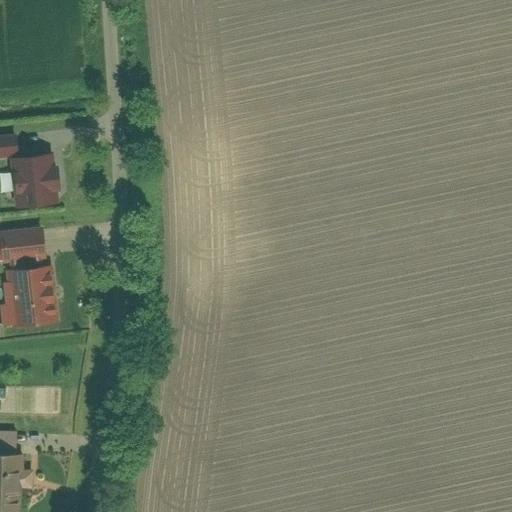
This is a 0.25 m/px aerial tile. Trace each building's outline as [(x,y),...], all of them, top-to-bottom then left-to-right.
[(0,157),(11,157),(10,135),(0,135),(0,157)] [(52,153),(7,155),(10,204),(55,202),(52,153)] [(0,262),(42,261),(41,228),(0,229),(0,262)] [(0,280),(0,288),(2,325),(56,322),(54,264),(5,267),(6,280),(0,280)] [(0,451),(0,511),(19,511),(23,452),(0,451)]
